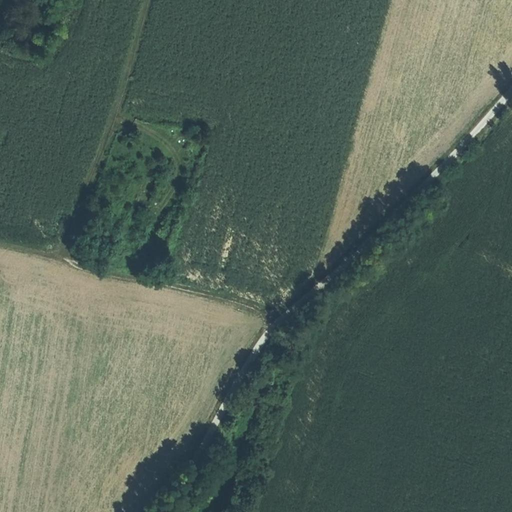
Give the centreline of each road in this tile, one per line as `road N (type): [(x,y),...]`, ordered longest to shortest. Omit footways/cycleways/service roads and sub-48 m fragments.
road 1 (track): [(0,244),(280,317)]
road 2 (track): [(149,0),(65,259)]
